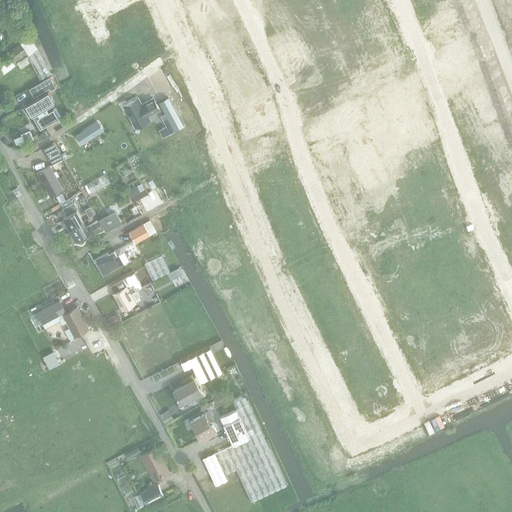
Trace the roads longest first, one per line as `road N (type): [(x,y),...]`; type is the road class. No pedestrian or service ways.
road 1 (residential): [(511,367),(361,441),(352,438),(252,240),(204,93),(157,0)]
road 2 (unclassified): [(207,511),(0,145)]
